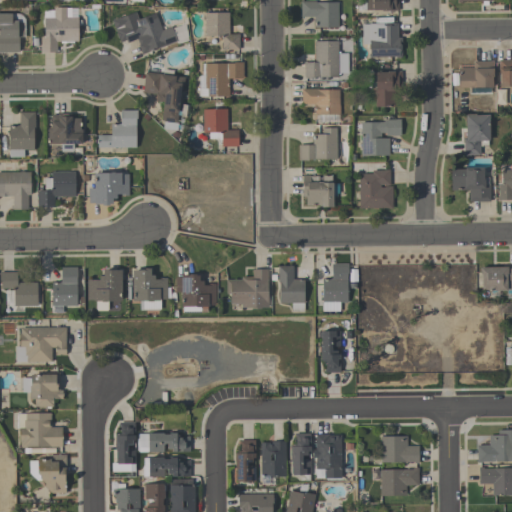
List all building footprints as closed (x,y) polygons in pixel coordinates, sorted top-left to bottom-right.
[(398,0),(398,10),(389,10),(389,9),(382,9),(361,9),(361,0),(398,0)] [(338,26),(314,26),(314,16),(301,16),(301,1),(315,1),(338,1),(338,26)] [(78,41),(56,41),(56,52),(40,52),(40,35),(44,35),(44,17),(53,17),(53,7),(66,7),(66,8),(71,8),(71,17),(78,17),(78,41)] [(0,12),(11,12),(11,19),(17,19),(17,22),(23,22),(23,37),(18,37),(18,52),(0,52),(0,12)] [(162,30),(171,26),(171,28),(185,24),(187,37),(188,40),(177,44),(176,41),(156,49),(156,48),(147,51),(147,52),(142,54),(138,45),(139,45),(137,39),(127,42),(126,40),(120,42),(119,39),(118,39),(115,32),(116,32),(112,20),(119,17),(135,12),(137,19),(155,12),(162,30)] [(228,12),(228,33),(239,33),(239,49),(221,49),(221,35),(204,35),(204,12),(228,12)] [(402,57),(396,57),(396,56),(369,56),(369,44),(362,44),(362,23),(369,23),(397,22),(398,37),(401,37),(402,57)] [(304,61),(314,61),(314,40),(337,40),(337,52),(347,52),(347,72),(337,72),(337,76),(313,76),(313,77),(304,77),(304,61)] [(511,84),(499,84),(499,71),(498,71),(498,59),(511,58),(511,84)] [(458,86),(458,67),(472,67),(472,60),(493,60),(493,69),(492,69),(492,86),(458,86)] [(242,61),(242,78),(228,78),(228,89),(229,89),(229,95),(198,95),(198,88),(205,88),(205,62),(234,62),(234,61),(242,61)] [(142,92),(144,72),(163,74),(163,69),(173,70),(172,75),(175,75),(175,76),(184,77),(184,86),(180,86),(179,100),(181,100),(180,107),(178,107),(178,112),(177,112),(176,121),(162,120),(163,110),(162,110),(163,101),(155,100),(156,93),(142,92)] [(401,71),(401,90),(395,90),(395,106),(390,106),(390,105),(384,105),(384,106),(375,106),(375,71),(387,71),(387,70),(394,70),(394,71),(401,71)] [(338,89),(338,105),(339,105),(339,114),(338,114),(338,121),(315,121),(315,114),(315,103),(301,103),(301,88),(317,88),(317,89),(338,89)] [(221,146),(221,140),(219,140),(219,137),(208,138),(208,132),(203,132),(202,109),(227,108),(227,129),(237,129),(238,146),(221,146)] [(137,109),(137,118),(135,118),(135,147),(97,147),(97,143),(96,143),(96,138),(97,138),(97,134),(110,134),(110,123),(120,123),(120,109),(137,109)] [(34,111),(34,127),(33,127),(33,149),(23,149),(23,156),(8,156),(8,125),(19,125),(19,111),(34,111)] [(82,143),(73,143),(73,151),(60,151),(60,143),(47,143),(47,127),(51,127),(51,114),(57,114),(57,112),(71,112),(71,117),(80,117),(80,128),(82,128),(82,143)] [(463,155),(463,137),(465,136),(465,113),(475,113),(475,114),(488,114),(489,139),(479,139),(480,154),(470,154),(470,155),(463,155)] [(389,155),(361,155),(360,122),(383,121),(383,119),(395,119),(395,118),(400,118),(400,135),(386,135),(386,132),(380,132),(380,137),(388,137),(389,155)] [(336,127),(336,158),(308,158),(308,159),(298,159),(298,143),(312,143),(312,133),(322,133),(322,127),(336,127)] [(469,189),(451,189),(451,178),(450,178),(450,171),(451,171),(451,168),(464,168),(464,166),(483,166),(483,178),(484,178),(484,184),(489,184),(489,201),(469,201),(469,189)] [(511,199),(497,199),(497,195),(498,195),(498,183),(501,183),(501,169),(511,168),(511,199)] [(392,208),(387,208),(387,207),(359,208),(358,173),(372,173),(372,170),(383,170),(383,169),(390,169),(390,184),(384,184),(380,184),(380,186),(384,186),(384,185),(392,185),(392,208)] [(30,171),(30,194),(27,194),(27,209),(12,209),(12,196),(0,196),(0,171),(19,171),(23,171),(30,171)] [(75,171),(75,196),(54,196),(54,206),(37,206),(37,189),(45,189),(45,178),(51,178),(51,171),(75,171)] [(88,202),(88,187),(94,187),(93,172),(107,172),(107,171),(114,171),(114,172),(121,172),(121,174),(128,173),(128,195),(120,195),(120,193),(116,193),(116,197),(112,197),(112,203),(109,203),(109,204),(102,204),(102,203),(94,203),(94,202),(88,202)] [(306,205),(305,196),(302,196),(302,175),(310,175),(319,175),(319,181),(321,181),(321,175),(331,175),(331,181),(333,181),(333,183),(338,183),(339,192),(336,192),(336,196),(333,196),(333,206),(321,206),(321,205),(306,205)] [(322,278),(332,278),(332,263),(348,263),(348,272),(346,272),(347,302),(340,302),(340,311),(322,311),(322,278)] [(511,264),(511,288),(506,288),(506,289),(481,289),(480,273),(479,273),(479,266),(506,266),(506,264),(511,264)] [(293,265),(293,278),(304,278),(304,310),(291,310),(291,302),(279,302),(279,282),(278,282),(278,265),(293,265)] [(77,266),(77,276),(76,276),(76,305),(51,305),(51,282),(61,282),(61,266),(77,266)] [(167,277),(167,287),(170,287),(171,298),(167,298),(167,299),(160,299),(160,309),(143,309),(143,300),(132,300),(132,269),(145,268),(145,267),(150,267),(150,274),(155,274),(155,278),(160,278),(160,277),(167,277)] [(121,269),(121,300),(107,300),(108,309),(107,310),(97,310),(96,309),(96,300),(87,300),(86,279),(99,279),(99,274),(103,274),(103,268),(109,268),(109,269),(121,269)] [(267,268),(267,306),(261,306),(261,308),(251,308),(251,306),(241,306),(241,303),(230,303),(230,293),(226,293),(226,279),(241,279),(241,276),(252,276),(252,268),(267,268)] [(0,271),(16,271),(16,282),(36,282),(36,305),(13,305),(13,288),(1,288),(1,280),(0,280),(0,271)] [(215,304),(207,304),(207,312),(183,312),(183,306),(181,306),(181,291),(175,291),(175,276),(181,276),(181,275),(189,275),(189,273),(196,273),(196,274),(199,274),(199,280),(203,280),(203,284),(209,284),(209,283),(215,283),(215,304)] [(65,354),(55,354),(55,347),(51,347),(51,361),(26,362),(26,361),(15,361),(15,346),(19,346),(19,333),(20,333),(20,327),(65,327),(65,354)] [(340,371),(324,371),(324,368),(325,368),(325,363),(326,363),(326,361),(322,361),(322,359),(320,359),(320,345),(321,345),(321,337),(318,337),(318,332),(321,332),(321,331),(322,330),(339,330),(339,346),(337,346),(337,353),(340,353),(340,371)] [(59,372),(59,389),(62,389),(62,398),(53,398),(53,405),(35,406),(34,398),(29,399),(29,392),(22,392),(21,378),(30,377),(30,374),(54,373),(54,372),(59,372)] [(50,427),(61,427),(61,435),(62,435),(62,439),(61,439),(61,446),(20,446),(20,441),(19,441),(19,428),(23,428),(23,419),(25,420),(25,412),(50,412),(50,427)] [(128,448),(134,448),(135,470),(112,470),(112,463),(115,463),(115,448),(114,448),(114,432),(120,432),(120,426),(119,426),(119,421),(134,421),(134,440),(132,440),(132,444),(127,444),(127,447),(128,448)] [(488,435),(497,434),(497,429),(511,429),(511,460),(482,461),(482,462),(476,462),(476,444),(488,444),(488,435)] [(189,436),(189,451),(171,451),(171,448),(167,448),(167,443),(164,443),(163,445),(163,452),(138,452),(138,439),(148,439),(148,433),(149,432),(176,432),(176,434),(178,434),(178,437),(185,437),(185,436),(189,436)] [(291,473),(291,460),(290,460),(290,446),(292,446),(292,443),(295,443),(295,437),(293,437),(293,433),(309,433),(309,445),(310,445),(310,450),(307,450),(307,455),(302,455),(302,457),(303,459),(310,459),(310,474),(292,474),(291,473)] [(340,435),(340,477),(323,477),(323,469),(328,469),(328,467),(323,467),(323,469),(315,469),(315,457),(313,457),(313,449),(315,449),(315,433),(329,433),(329,436),(332,436),(332,435),(340,435)] [(380,462),(380,435),(406,435),(406,445),(418,445),(418,463),(413,463),(413,462),(380,462)] [(255,439),(255,457),(252,457),(252,461),(247,461),(247,464),(248,466),(255,466),(255,481),(237,481),(236,480),(236,467),(234,467),(234,452),(237,452),(237,450),(241,450),(241,443),(239,443),(239,439),(255,439)] [(285,441),(285,476),(269,476),(269,474),(260,474),(260,442),(269,442),(269,444),(271,444),(271,441),(285,441)] [(65,454),(66,493),(50,493),(44,486),(44,482),(42,480),(37,480),(29,473),(29,460),(37,460),(37,458),(48,458),(48,454),(65,454)] [(189,460),(189,476),(171,476),(171,473),(167,473),(167,468),(165,468),(163,469),(163,476),(142,476),(142,466),(142,465),(143,465),(143,458),(148,458),(149,456),(176,456),(176,458),(179,458),(179,462),(185,462),(185,460),(189,460)] [(380,495),(379,469),(412,468),(412,467),(417,467),(418,484),(406,485),(406,495),(380,495)] [(511,467),(511,481),(511,494),(492,495),(492,483),(478,483),(478,467),(483,467),(483,468),(511,467)] [(168,511),(168,484),(169,484),(169,479),(191,479),(191,485),(194,485),(194,511),(168,511)] [(118,511),(118,510),(116,510),(116,503),(115,503),(115,497),(112,495),(112,486),(111,486),(110,481),(116,481),(117,483),(124,483),(124,488),(139,488),(139,508),(138,508),(138,511),(118,511)] [(144,511),(144,507),(147,507),(147,499),(144,499),(144,483),(148,483),(162,483),(163,484),(163,511),(144,511)] [(315,494),(311,511),(285,511),(290,490),(298,492),(300,484),(308,484),(306,492),(315,494)] [(238,511),(238,510),(240,510),(240,508),(238,508),(238,493),(273,493),(273,511),(272,511),(238,511)]
